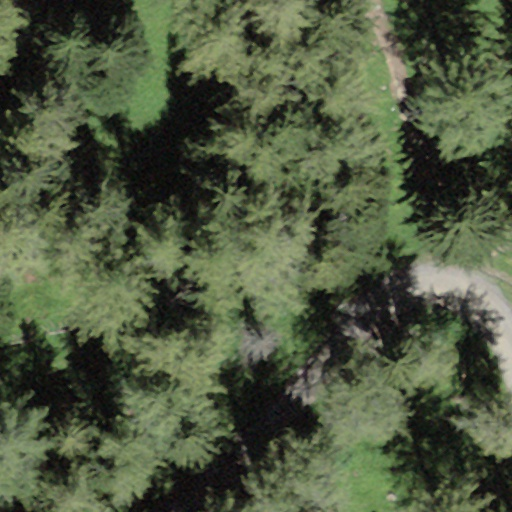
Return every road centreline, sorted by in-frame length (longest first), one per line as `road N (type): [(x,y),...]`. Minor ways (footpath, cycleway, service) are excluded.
road 1 (track): [(409,286),(367,304),(290,400),(179,511)]
road 2 (track): [(511,391),(492,309),(409,286)]
